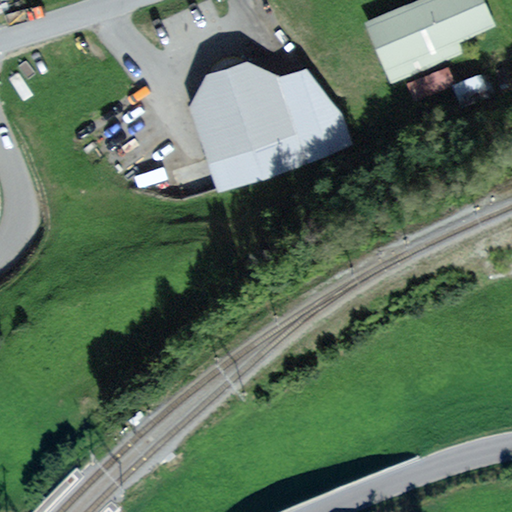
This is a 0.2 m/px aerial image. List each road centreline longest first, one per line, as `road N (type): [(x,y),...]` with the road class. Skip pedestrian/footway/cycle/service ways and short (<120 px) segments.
road 1 (tertiary): [(324,511),(511,446)]
road 2 (tertiary): [(121,0),(0,39)]
